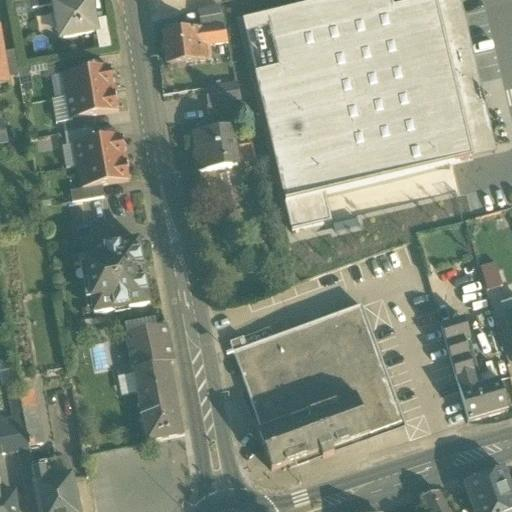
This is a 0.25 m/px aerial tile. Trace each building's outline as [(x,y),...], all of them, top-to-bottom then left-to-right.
[(30,0),(31,3),(32,11),(54,7),(60,6),(58,0),(30,0)] [(54,7),(55,16),(58,32),(60,41),(96,34),(93,23),(89,0),(60,6),(54,7)] [(285,205),(316,197),(472,161),(462,117),(481,113),(461,23),(441,27),(435,1),(393,10),(390,0),(335,0),(243,22),(285,205)] [(458,0),(438,0),(435,1),(441,27),(461,23),(481,113),(462,117),(472,161),(496,156),(458,0)] [(33,14),(32,11),(31,3),(12,7),(15,18),(33,14)] [(96,34),(99,52),(111,50),(105,21),(93,23),(96,34)] [(162,35),(166,67),(209,62),(207,47),(226,45),(222,27),(162,35)] [(2,55),(7,81),(19,79),(14,53),(2,55)] [(53,66),(55,78),(64,77),(82,73),(81,62),(53,66)] [(64,77),(68,99),(113,92),(109,69),(82,73),(64,77)] [(50,79),(54,102),(68,99),(64,77),(55,78),(50,79)] [(204,91),(207,107),(228,103),(240,102),(236,86),(204,91)] [(117,114),(113,92),(68,99),(71,122),(90,119),(117,114)] [(71,122),(68,99),(54,102),(52,102),(56,125),(63,124),(62,124),(71,122)] [(229,115),(228,103),(207,107),(206,107),(208,118),(229,115)] [(63,124),(64,135),(92,131),(90,119),(62,124),(63,124)] [(193,156),(196,175),(230,170),(227,146),(232,145),(230,129),(193,135),(196,156),(193,156)] [(94,142),(92,131),(64,135),(66,147),(75,146),(94,142)] [(75,146),(79,168),(124,161),(121,138),(94,142),(75,146)] [(227,146),(230,170),(236,169),(232,145),(227,146)] [(65,171),(79,168),(75,146),(66,147),(61,148),(65,171)] [(128,183),(124,161),(79,168),(83,191),(102,188),(128,183)] [(70,193),(72,205),(104,200),(102,188),(83,191),(70,193)] [(316,197),(285,205),(291,233),(323,225),(316,197)] [(90,293),(93,316),(149,306),(144,280),(146,280),(144,268),(142,268),(138,242),(83,251),(87,274),(90,273),(93,293),(90,293)] [(495,265),(480,270),(487,293),(502,288),(495,265)] [(511,303),(502,307),(511,335),(511,303)] [(356,397),(370,437),(403,425),(361,307),(246,349),(233,353),(261,431),(356,397)] [(124,337),(157,330),(154,318),(122,325),(124,337)] [(497,383),(475,390),(462,346),(469,344),(463,323),(440,329),(459,395),(468,425),(506,414),(497,383)] [(124,337),(132,373),(169,366),(172,365),(164,329),(157,330),(124,337)] [(230,345),(233,353),(246,349),(243,340),(230,345)] [(181,433),(169,366),(132,373),(133,376),(136,396),(146,445),(176,439),(181,433)] [(136,396),(133,376),(117,379),(121,399),(136,396)] [(33,394),(18,396),(22,419),(28,448),(43,446),(33,394)] [(12,421),(22,419),(18,396),(8,398),(12,421)] [(256,432),(271,473),(320,455),(322,461),(333,457),(331,451),(370,437),(356,397),(261,431),(256,432)] [(0,422),(0,442),(3,457),(19,454),(29,453),(28,448),(22,419),(12,421),(0,422)] [(19,454),(26,491),(35,490),(34,486),(35,485),(32,468),(29,453),(19,454)] [(68,461),(42,466),(44,484),(71,479),(68,461)] [(32,468),(35,485),(44,484),(42,466),(32,468)] [(511,511),(511,496),(504,472),(484,480),(494,511),(511,511)] [(77,511),(71,479),(44,484),(35,485),(34,486),(35,490),(39,511),(77,511)] [(473,511),(494,511),(484,480),(464,487),(473,511)] [(39,511),(35,490),(26,491),(29,511),(39,511)] [(0,496),(0,511),(16,511),(15,495),(0,496)] [(446,511),(437,495),(422,500),(427,511),(446,511)]
